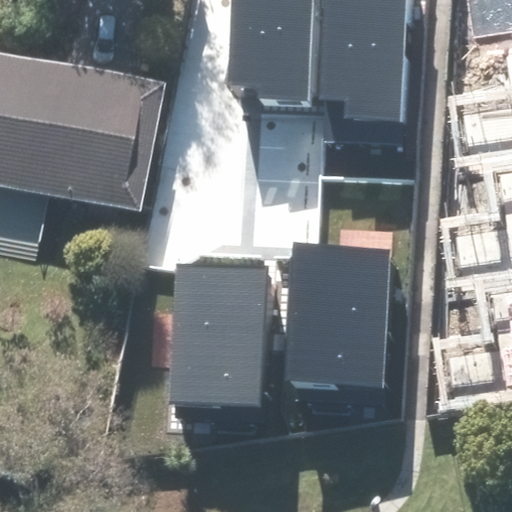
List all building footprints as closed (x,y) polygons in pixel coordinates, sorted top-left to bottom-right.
[(230,0),(228,94),(307,97),(310,0),(230,0)] [(327,0),(323,96),(340,97),(339,111),(396,114),(402,0),(327,0)] [(28,45),(0,41),(0,252),(38,256),(43,207),(148,218),(164,77),(26,62),(28,45)] [(293,248),(282,371),(380,379),(391,257),(293,248)] [(176,261),(171,399),(261,402),(266,264),(176,261)]
